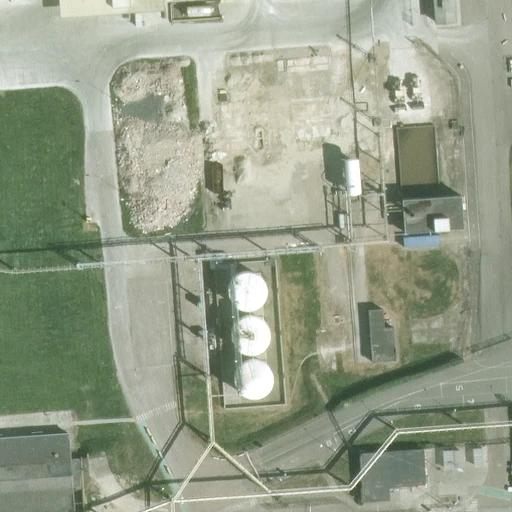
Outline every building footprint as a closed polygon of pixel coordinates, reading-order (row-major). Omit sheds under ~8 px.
[(435,0),(437,24),(454,23),(452,0),(435,0)] [(221,150),(271,148),(269,95),(219,96),(221,150)] [(349,191),(363,191),(363,155),(349,155),(349,191)] [(466,192),(409,193),(410,224),(393,224),(393,233),(403,233),(404,247),(442,246),(442,224),(467,224),(466,192)] [(392,306),(373,306),(372,358),(391,358),(392,306)] [(73,511),(72,490),(82,489),(80,460),(69,461),(68,434),(41,436),(41,433),(32,434),(32,437),(2,439),(2,436),(0,436),(0,511),(73,511)] [(363,503),(389,501),(388,488),(425,485),(423,450),(360,454),(363,503)]
